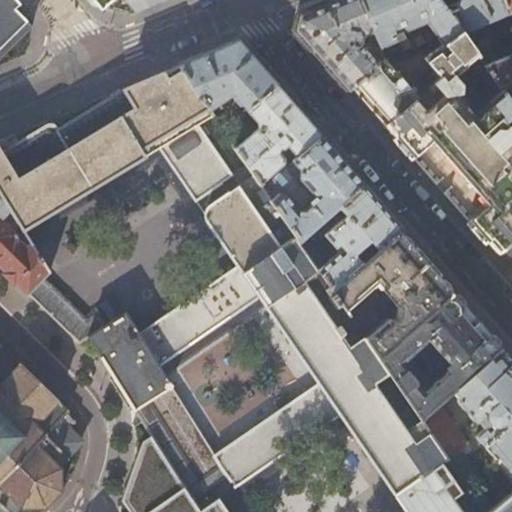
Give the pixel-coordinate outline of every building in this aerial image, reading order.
[(0,0),(0,45),(24,22),(13,10),(18,4),(14,0),(0,0)] [(93,0),(100,7),(108,0),(126,0),(134,9),(145,0),(93,0)] [(165,1),(165,0),(145,0),(134,9),(138,12),(159,3),(165,1)] [(370,31),(358,0),(334,0),(327,3),(299,15),(295,27),(295,29),(300,35),(326,65),(347,89),(351,86),(382,59),(377,47),(375,40),(362,45),(358,44),(360,35),(370,31)] [(459,30),(438,0),(358,0),(370,31),(375,40),(377,47),(393,40),(394,34),(426,20),(444,42),(459,30)] [(511,0),(438,0),(459,30),(461,33),(511,10),(511,0)] [(511,238),(511,124),(506,118),(511,113),(511,106),(499,88),(475,110),(459,92),(460,83),(453,74),(474,54),(461,33),(459,30),(444,42),(424,57),(439,74),(429,85),(433,89),(437,85),(443,93),(425,110),(413,98),(385,123),(400,142),(412,155),(432,139),(480,194),(488,203),(469,220),(482,235),(496,251),(511,238)] [(258,65),(237,41),(211,52),(178,67),(209,111),(231,95),(235,100),(231,103),(233,105),(235,107),(239,104),(245,110),(275,84),(258,65)] [(511,54),(492,62),(486,54),(478,55),(499,88),(511,82),(511,54)] [(413,98),(416,94),(384,58),(382,59),(351,86),(360,96),(385,123),(413,98)] [(197,126),(212,116),(209,111),(178,67),(155,76),(122,90),(73,120),(56,130),(52,124),(47,123),(0,153),(0,195),(3,201),(10,210),(22,230),(159,148),(161,150),(201,210),(206,213),(211,207),(238,187),(197,126)] [(246,137),(232,122),(223,131),(254,176),(262,188),(276,175),(274,170),(282,162),(282,156),(279,152),(282,149),(286,145),(298,156),(320,136),(290,102),(275,84),(245,110),(256,122),(260,121),(264,127),(264,129),(258,128),(246,137)] [(298,177),(287,186),(276,175),(262,188),(297,239),(338,204),(363,184),(337,155),(320,136),(298,156),(293,162),(300,170),(298,177)] [(42,278),(27,293),(79,344),(88,338),(100,358),(133,409),(153,442),(139,451),(135,511),(224,511),(218,501),(340,418),(404,511),(460,511),(431,468),(448,458),(423,422),(406,433),(382,397),(398,386),(378,357),(365,337),(349,349),(340,337),(345,333),(339,326),(334,329),(303,282),(309,278),(319,292),(325,289),(338,307),(342,305),(332,289),(317,268),(297,239),(262,188),(254,176),(238,187),(211,207),(206,213),(206,222),(237,267),(138,335),(126,317),(119,315),(106,324),(98,314),(84,321),(42,278)] [(383,208),(363,184),(338,204),(346,214),(324,232),(338,249),(317,268),(332,289),(361,263),(353,252),(369,238),(378,250),(399,233),(401,229),(383,208)] [(3,201),(0,200),(0,265),(27,292),(42,278),(47,272),(45,269),(35,252),(33,249),(27,253),(16,244),(16,238),(13,237),(6,228),(9,224),(6,219),(7,212),(10,210),(3,201)] [(426,265),(399,233),(378,250),(361,263),(332,289),(342,305),(345,309),(376,282),(399,308),(396,320),(386,318),(365,337),(378,357),(451,293),(426,265)] [(45,269),(53,264),(43,247),(35,252),(45,269)] [(378,357),(398,386),(419,417),(453,389),(499,348),(475,320),(451,293),(378,357)] [(360,330),(368,325),(357,309),(349,314),(360,330)] [(0,511),(13,511),(18,507),(41,506),(41,508),(44,508),(46,505),(45,505),(57,492),(59,493),(60,491),(60,488),(59,488),(59,471),(60,471),(60,467),(58,466),(78,445),(79,437),(69,427),(73,423),(73,418),(66,411),(67,411),(58,402),(57,400),(19,362),(18,363),(0,345),(0,511)] [(511,362),(499,348),(453,389),(458,396),(458,400),(475,420),(480,417),(483,420),(487,418),(490,422),(476,435),(476,437),(496,458),(499,456),(511,473),(511,362)] [(451,464),(470,450),(442,408),(422,421),(423,422),(448,458),(451,464)] [(511,511),(511,492),(489,511),(511,511)]
